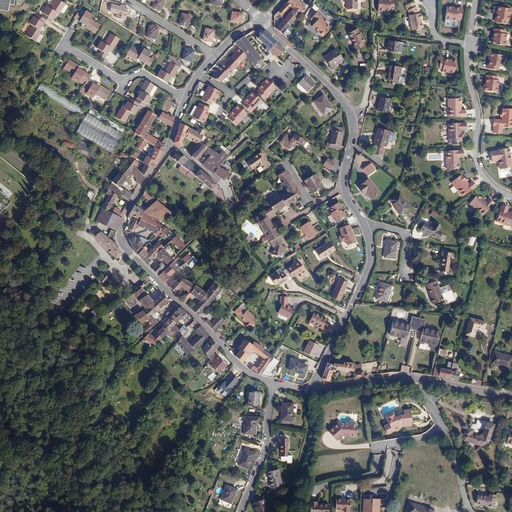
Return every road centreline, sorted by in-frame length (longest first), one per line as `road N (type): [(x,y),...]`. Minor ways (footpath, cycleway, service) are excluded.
road 1 (tertiary): [(172,144),(118,230),(134,260),(179,301)]
road 2 (residential): [(312,390),(368,268),(363,221)]
road 3 (residential): [(467,50),(478,166),(511,195)]
road 4 (residential): [(68,36),(61,47),(104,74),(121,82),(141,73),(184,100)]
road 5 (residential): [(412,379),(446,433),(470,511)]
road 6 (residential): [(238,511),(267,442),(273,384)]
road 7 (residential): [(351,116),(261,21)]
road 8 (tertiary): [(179,301),(231,357),(273,384)]
